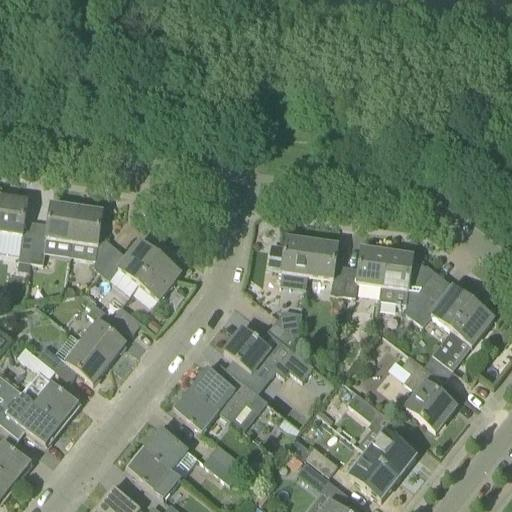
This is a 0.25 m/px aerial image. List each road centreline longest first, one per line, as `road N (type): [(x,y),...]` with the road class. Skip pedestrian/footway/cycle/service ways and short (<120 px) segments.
road 1 (residential): [(48,511),(219,297),(242,180)]
road 2 (residential): [(242,180),(421,207),(511,271)]
road 3 (residential): [(0,147),(242,180)]
road 4 (residential): [(511,21),(360,0)]
